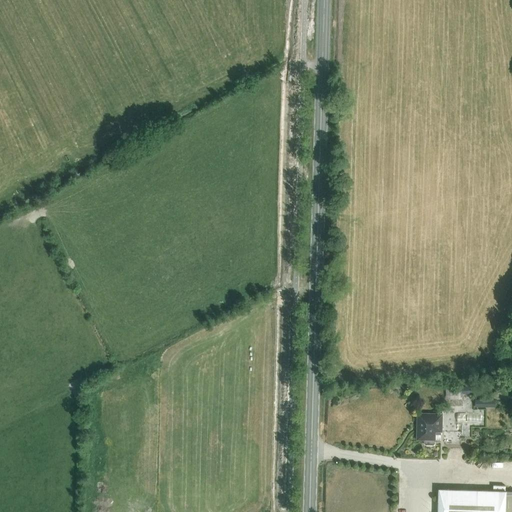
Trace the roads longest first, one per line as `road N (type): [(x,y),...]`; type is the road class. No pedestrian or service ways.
road 1 (unclassified): [(308,0),(289,511)]
road 2 (primary): [(309,511),(326,0)]
